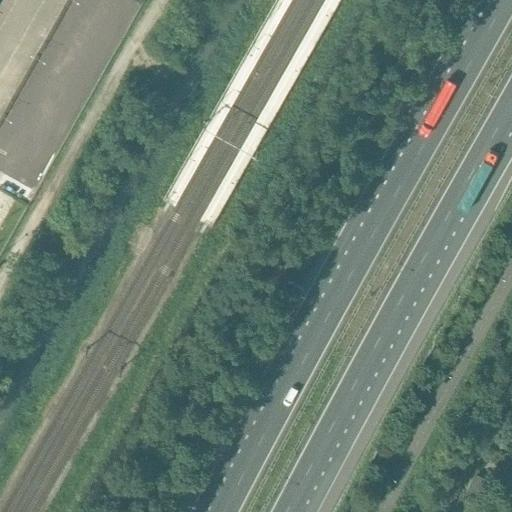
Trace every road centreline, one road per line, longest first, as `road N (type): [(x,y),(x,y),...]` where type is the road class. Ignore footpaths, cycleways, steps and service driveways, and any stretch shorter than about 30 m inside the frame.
road 1 (trunk): [(504,0),(226,511)]
road 2 (trunk): [(287,511),(511,106)]
road 3 (track): [(0,282),(156,0)]
